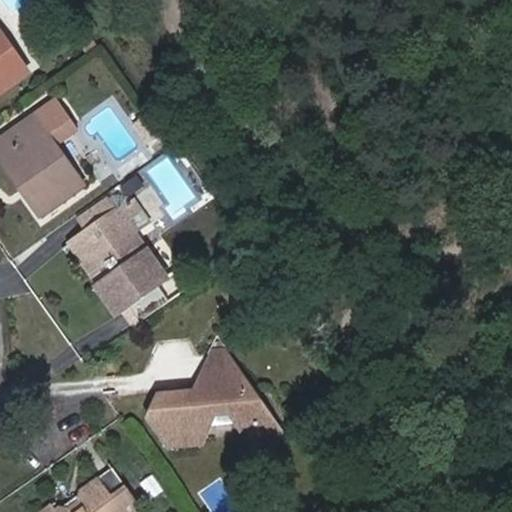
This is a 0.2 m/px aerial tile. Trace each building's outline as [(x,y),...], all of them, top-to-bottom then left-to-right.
[(0,92),(28,72),(0,31),(0,92)] [(78,41),(86,52),(94,46),(86,35),(78,41)] [(75,131),(54,102),(34,116),(43,128),(3,156),(32,197),(28,200),(41,217),(83,187),(54,146),(75,131)] [(3,156),(43,128),(34,116),(0,140),(0,160),(28,200),(32,197),(3,156)] [(80,220),(87,231),(118,209),(111,198),(80,220)] [(140,323),(170,302),(158,285),(167,279),(118,209),(87,231),(79,236),(102,269),(108,264),(115,274),(107,280),(127,308),(128,307),(140,323)] [(79,236),(71,242),(101,284),(107,280),(115,274),(108,264),(102,269),(79,236)] [(227,297),(245,323),(263,310),(244,284),(227,297)] [(189,399),(185,393),(161,396),(149,420),(170,448),(200,445),(208,427),(202,417),(230,414),(237,423),(257,452),(272,450),(279,433),(223,352),(215,353),(197,391),(201,398),(189,399)] [(208,427),(237,423),(230,414),(202,417),(208,427)] [(112,470),(99,479),(112,497),(125,488),(112,470)] [(68,511),(62,508),(56,511),(52,506),(43,511),(138,511),(141,510),(125,488),(112,497),(99,479),(80,493),(80,496),(80,502),(68,511)] [(80,496),(62,508),(68,511),(80,502),(80,496)]
